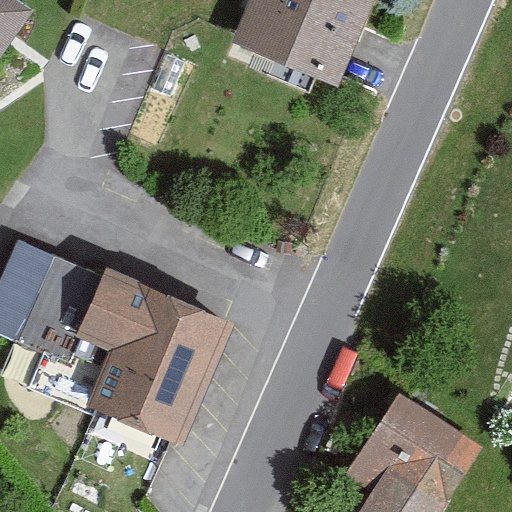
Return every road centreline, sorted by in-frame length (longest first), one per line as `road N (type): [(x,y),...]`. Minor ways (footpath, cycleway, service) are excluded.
road 1 (tertiary): [(459,0),(329,292)]
road 2 (unclassified): [(70,136),(329,292)]
road 3 (tertiary): [(329,292),(231,511)]
